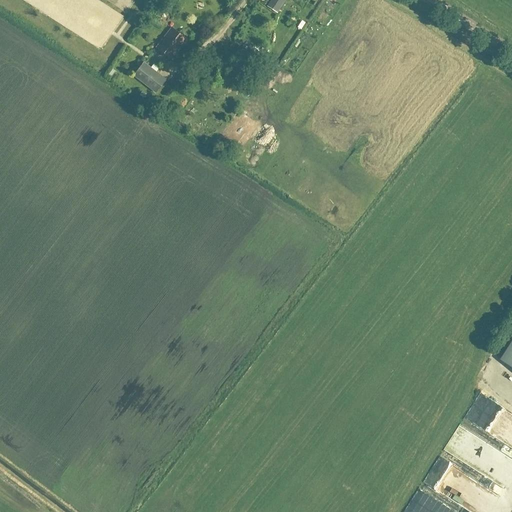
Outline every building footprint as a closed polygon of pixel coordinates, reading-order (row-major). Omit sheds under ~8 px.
[(285,0),(270,0),(267,6),(277,13),(285,0)] [(293,13),(288,25),(294,27),(298,15),(293,13)] [(171,59),(187,39),(172,27),(156,47),(171,59)] [(166,79),(144,62),(133,75),(156,93),(166,79)] [(246,113),(234,130),(246,137),(257,121),(246,113)] [(511,446),(503,444),(501,450),(511,453),(511,446)]
